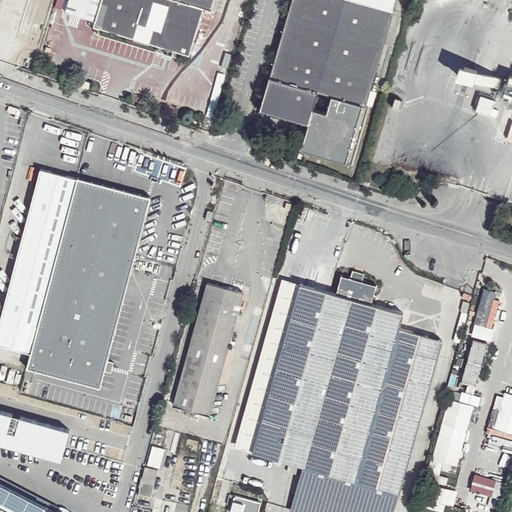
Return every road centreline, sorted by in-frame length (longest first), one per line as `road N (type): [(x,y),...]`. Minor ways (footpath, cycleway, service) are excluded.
road 1 (unclassified): [(511,247),(0,80)]
road 2 (unknown): [(134,445),(0,404)]
